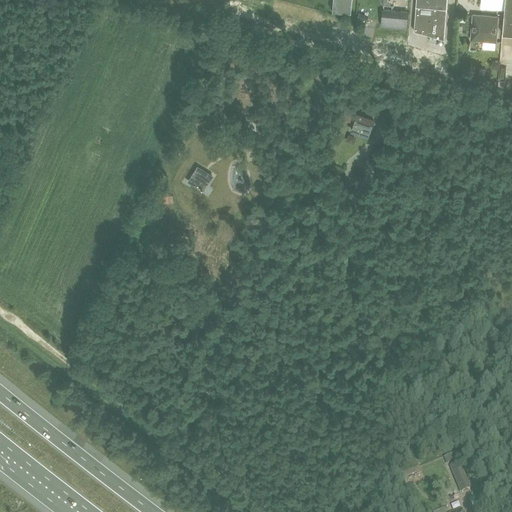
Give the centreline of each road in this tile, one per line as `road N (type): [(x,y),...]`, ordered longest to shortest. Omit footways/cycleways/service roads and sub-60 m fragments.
road 1 (track): [(261,511),(0,311)]
road 2 (track): [(511,105),(307,46)]
road 3 (motorway): [(151,511),(0,394)]
